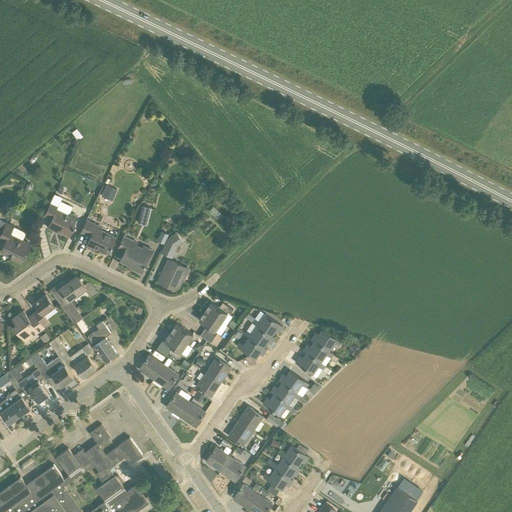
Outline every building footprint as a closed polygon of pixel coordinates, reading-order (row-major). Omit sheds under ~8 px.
[(117,189),(107,184),(102,196),(113,200),(117,189)] [(72,205),(56,195),(53,200),(69,210),(72,205)] [(50,203),(44,215),(52,219),(48,227),(58,232),(59,230),(70,236),(75,225),(74,225),(78,216),(50,203)] [(151,207),(143,205),(138,223),(146,225),(151,207)] [(116,237),(96,227),(98,225),(87,220),(81,231),(91,236),(87,243),(93,246),(92,248),(95,250),(96,248),(108,253),(116,237)] [(0,235),(0,237),(6,240),(1,251),(22,262),(31,244),(10,234),(14,226),(6,223),(1,235),(0,235)] [(162,230),(158,240),(164,243),(169,234),(162,230)] [(151,252),(130,242),(131,240),(123,236),(117,249),(124,252),(121,260),(134,266),(133,268),(141,272),(151,252)] [(178,245),(167,240),(162,252),(172,257),(178,245)] [(188,269),(169,260),(159,281),(177,289),(182,279),(183,280),(188,269)] [(70,299),(73,297),(77,301),(89,293),(85,288),(86,288),(77,275),(65,284),(63,281),(52,289),(75,322),(82,317),(70,299)] [(36,315),(41,322),(44,327),(50,323),(43,314),(55,306),(46,294),(34,302),(39,309),(34,313),(36,315)] [(234,309),(223,301),(219,307),(211,301),(205,311),(221,321),(228,312),(230,314),(234,309)] [(41,322),(36,315),(30,319),(24,310),(13,317),(17,323),(14,324),(26,340),(44,327),(41,322)] [(218,332),(215,330),(221,321),(205,311),(199,320),(207,325),(204,330),(214,337),(217,333),(218,332)] [(248,313),(245,317),(252,322),(255,318),(255,317),(249,313),(248,313)] [(266,313),(260,321),(256,319),(253,322),(257,325),(275,337),(272,335),(275,330),(278,332),(283,325),(266,313)] [(110,331),(103,320),(96,325),(99,328),(88,336),(105,361),(117,352),(104,335),(110,331)] [(228,325),(233,328),(237,323),(232,320),(228,325)] [(77,326),(85,329),(87,325),(79,321),(77,326)] [(191,337),(193,334),(177,323),(171,332),(187,343),(191,337)] [(257,325),(252,333),(248,330),(245,334),(249,337),(267,349),(267,348),(264,347),(267,342),(270,344),(275,337),(257,325)] [(329,350),(335,343),(339,346),(342,342),(323,329),(319,334),(316,332),(312,339),(329,350)] [(214,337),(204,330),(200,335),(211,342),(214,337)] [(45,342),(51,338),(47,332),(40,336),(45,342)] [(171,332),(164,341),(172,346),(169,351),(179,359),(183,353),(181,352),(187,343),(171,332)] [(49,342),(59,355),(63,361),(70,356),(75,363),(75,364),(83,376),(96,367),(90,358),(87,354),(87,355),(82,347),(75,352),(70,356),(56,336),(49,342)] [(249,337),(244,344),(240,342),(237,346),(255,359),(259,353),(262,355),(267,349),(249,337)] [(329,350),(312,339),(314,341),(311,346),(308,344),(304,351),(306,352),(325,365),(326,364),(322,361),(327,354),(331,357),(334,353),(329,350)] [(360,348),(354,343),(349,351),(355,355),(360,348)] [(86,345),(82,347),(87,355),(87,354),(90,358),(94,355),(86,345)] [(306,352),(303,357),(300,355),(295,363),(313,374),(318,366),(323,369),(325,365),(306,352)] [(164,364),(149,354),(139,369),(154,379),(164,364)] [(38,368),(41,373),(49,367),(52,372),(51,373),(60,385),(74,376),(67,366),(63,361),(59,355),(53,359),(47,364),(42,357),(34,362),(38,367),(38,368)] [(232,367),(217,356),(207,371),(221,381),(232,367)] [(164,364),(154,379),(168,389),(179,374),(164,364)] [(17,365),(10,370),(13,375),(16,373),(21,369),(17,365)] [(325,365),(323,369),(329,373),(332,369),(325,365)] [(47,381),(46,379),(41,373),(38,368),(18,382),(24,389),(28,396),(32,393),(38,401),(49,394),(42,385),(47,381)] [(30,407),(19,392),(24,389),(18,382),(13,375),(10,370),(6,373),(13,383),(12,384),(16,388),(6,395),(7,397),(20,415),(30,407)] [(302,384),(306,387),(307,387),(309,384),(309,383),(290,370),(287,375),(284,373),(279,381),(282,382),(297,392),(301,395),(301,394),(297,391),(302,384)] [(207,371),(197,386),(211,396),(221,381),(207,371)] [(183,379),(189,383),(192,378),(186,374),(183,379)] [(289,403),(294,395),(298,398),(301,395),(297,392),(282,382),(279,387),(276,385),(271,392),(274,394),(288,404),(293,407),(293,406),(289,403)] [(314,383),(309,390),(315,393),(319,386),(314,383)] [(191,402),(176,392),(166,406),(181,416),(191,402)] [(199,392),(195,398),(200,402),(204,396),(199,392)] [(274,394),(271,399),(267,396),(263,404),(280,415),(286,407),(290,410),(293,407),(288,404),(274,394)] [(0,410),(9,422),(20,415),(7,397),(0,401),(0,410)] [(191,402),(181,416),(195,426),(205,412),(191,402)] [(263,416),(248,406),(238,420),(253,430),(263,416)] [(270,413),(266,418),(277,426),(281,421),(270,413)] [(253,430),(238,420),(228,435),(243,445),(251,434),(256,437),(258,434),(253,430)] [(279,425),(283,428),(287,423),(282,420),(279,425)] [(134,511),(149,502),(136,484),(126,491),(115,474),(114,475),(112,472),(110,468),(113,465),(125,456),(131,464),(143,455),(130,436),(117,445),(118,446),(106,454),(99,444),(111,436),(102,424),(90,432),(97,442),(85,450),(83,448),(73,455),(68,448),(56,457),(69,475),(64,478),(54,464),(30,481),(31,483),(28,486),(21,476),(0,490),(0,511),(134,511)] [(273,439),(270,446),(278,449),(281,442),(273,439)] [(298,466),(301,461),(304,463),(309,456),(292,445),(286,452),(282,449),(279,453),(284,456),(298,466)] [(228,454),(216,446),(206,461),(221,471),(231,456),(228,454)] [(231,456),(221,471),(235,481),(245,466),(231,456)] [(275,468),(293,480),(293,479),(290,477),(293,473),(296,475),(301,468),(298,466),(284,456),(278,464),(274,461),(271,465),(275,468)] [(275,468),(270,476),(266,473),(263,477),(282,490),(285,484),(288,486),(293,480),(275,468)] [(411,511),(426,488),(404,475),(381,511),(411,511)] [(258,493),(243,483),(233,498),(247,508),(258,493)] [(262,487),(256,483),(253,488),(259,492),(262,487)] [(269,492),(262,487),(259,491),(266,496),(269,492)] [(266,511),(272,503),(258,493),(247,508),(253,511),(266,511)] [(325,503),(320,511),(321,511),(334,511),(335,511),(325,503)]
